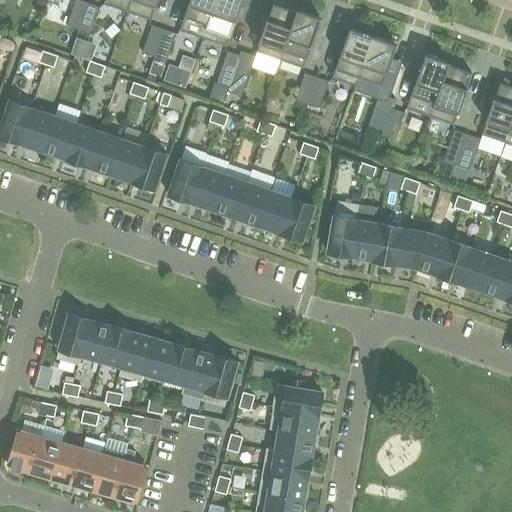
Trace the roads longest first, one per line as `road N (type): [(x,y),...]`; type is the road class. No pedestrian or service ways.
road 1 (residential): [(367,327),(54,222)]
road 2 (residential): [(54,222),(0,427)]
road 3 (residential): [(367,327),(336,511)]
road 4 (residential): [(511,364),(367,327)]
